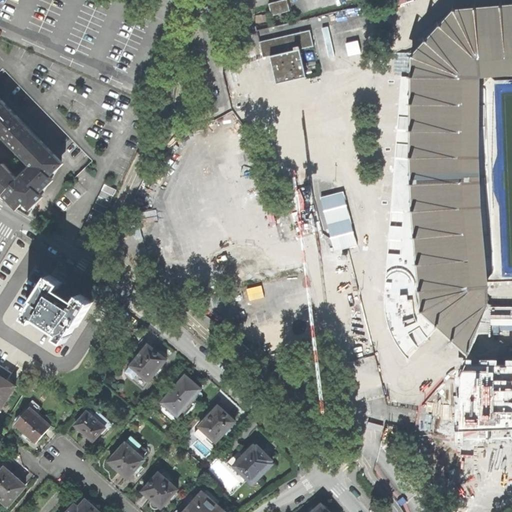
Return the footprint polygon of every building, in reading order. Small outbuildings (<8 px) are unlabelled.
[(272,16),(290,11),(287,0),(281,0),(269,4),(272,16)] [(511,4),(476,7),(476,8),(456,10),(414,56),(414,76),(413,76),(412,158),(414,211),(423,310),(470,354),(473,424),(511,423),(511,4)] [(307,77),(306,77),(299,50),(314,47),(311,31),(259,43),(263,58),(272,56),(278,84),(277,84),(278,85),(306,78),(307,78),(307,77)] [(28,132),(0,103),(0,135),(12,148),(28,132)] [(200,117),(191,117),(153,197),(187,267),(281,347),(304,314),(222,242),(208,124),(200,117)] [(330,172),(333,171),(321,126),(318,126),(304,130),(310,152),(316,176),(330,172)] [(0,197),(29,215),(59,164),(28,132),(12,148),(29,166),(22,173),(17,179),(2,163),(0,165),(0,197)] [(74,245),(86,251),(114,190),(102,185),(74,245)] [(369,266),(353,202),(339,206),(325,209),(344,273),(356,269),(369,266)] [(76,327),(92,303),(80,296),(76,302),(67,296),(57,289),(61,283),(50,276),(34,300),(35,300),(36,302),(31,309),(29,309),(30,312),(26,318),(33,323),(36,319),(60,333),(57,338),(65,342),(75,326),(76,327)] [(377,344),(366,300),(363,300),(353,303),(364,347),(374,345),(377,344)] [(149,382),(166,361),(165,360),(165,355),(164,353),(161,352),(159,351),(156,352),(148,345),(124,373),(132,379),(137,373),(149,382)] [(6,381),(11,373),(0,365),(0,410),(16,387),(6,381)] [(175,429),(196,405),(191,400),(200,390),(193,384),(185,377),(154,411),(175,429)] [(227,429),(235,420),(227,413),(218,405),(194,434),(204,443),(206,441),(212,446),(223,434),(225,436),(229,431),(227,429)] [(50,427),(30,408),(15,425),(35,444),(43,435),(50,427)] [(102,438),(112,426),(97,413),(95,415),(89,410),(75,426),(85,435),(93,442),(99,436),(102,438)] [(137,471),(141,467),(139,465),(143,460),(142,458),(147,453),(146,451),(131,438),(109,462),(111,464),(110,465),(114,470),(117,471),(118,470),(128,479),(135,470),(137,471)] [(254,484),(271,467),(270,466),(272,463),(270,461),(271,459),(262,450),(258,446),(257,447),(255,445),(254,446),(251,443),(242,452),(239,449),(227,462),(232,468),(235,465),(254,484)] [(0,497),(9,506),(26,487),(19,480),(20,479),(16,475),(13,473),(12,474),(5,468),(0,473),(0,497)] [(160,507),(162,508),(178,490),(170,483),(174,479),(162,469),(143,492),(153,501),(152,502),(151,504),(151,506),(152,508),(154,509),(156,509),(158,509),(160,507)] [(222,511),(223,511),(203,492),(195,501),(194,500),(190,504),(191,506),(185,511),(222,511)] [(103,511),(101,507),(97,504),(93,501),(89,499),(88,501),(86,500),(79,508),(75,505),(68,511),(103,511)]
